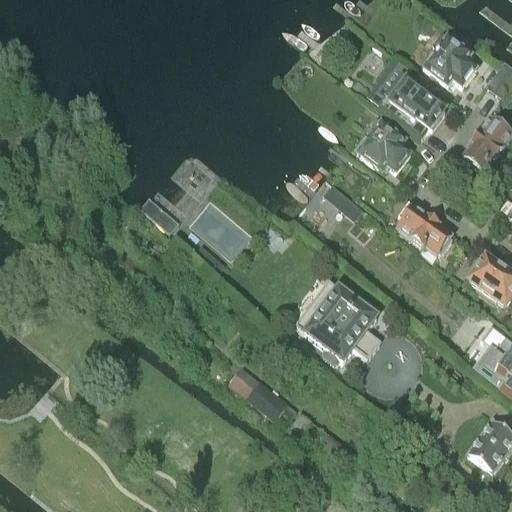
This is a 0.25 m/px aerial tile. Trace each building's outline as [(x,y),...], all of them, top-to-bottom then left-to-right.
[(511,0),(510,0),(511,1),(511,8),(506,16),(490,4),(481,14),(511,37),(511,0)] [(434,58),(422,73),(446,92),(451,86),(460,93),(475,74),(465,66),(470,60),(445,42),(440,42),(432,53),(434,58)] [(496,100),(511,77),(511,75),(503,69),(486,92),(496,100)] [(506,107),(511,98),(511,77),(496,100),(506,107)] [(383,117),(390,123),(420,145),(429,134),(431,136),(443,120),(441,118),(442,116),(429,106),(430,105),(405,86),(404,86),(400,83),(384,104),(388,108),(388,109),(389,109),(383,117)] [(359,89),(353,85),(348,91),(355,95),(359,89)] [(492,166),(511,141),(502,135),(505,131),(492,121),(489,125),(489,124),(470,150),(471,151),(461,165),(463,166),(462,168),(478,179),(479,177),(481,179),(491,165),(492,166)] [(404,146),(380,128),(374,127),(366,139),(368,143),(356,159),(380,177),(385,171),(395,178),(409,159),(400,152),(404,146)] [(340,215),(348,206),(333,193),(325,202),(340,215)] [(450,243),(436,233),(438,231),(412,213),(412,214),(407,210),(397,224),(402,227),(396,236),(421,254),(424,255),(425,254),(436,262),(437,261),(439,262),(451,246),(449,244),(450,243)] [(167,216),(158,224),(168,236),(177,229),(167,216)] [(424,255),(421,254),(419,258),(431,268),(436,262),(425,254),(424,255)] [(185,262),(174,273),(195,293),(206,281),(185,262)] [(511,300),(511,284),(505,279),(506,278),(499,273),(498,274),(484,264),(468,287),(504,313),(511,300)] [(365,337),(376,324),(372,321),(374,318),(374,314),(364,306),(360,307),(358,310),(337,295),(303,340),(323,355),(321,358),(322,363),(332,370),(336,370),(338,366),(342,369),(352,355),(361,362),(374,344),(365,337)] [(287,353),(232,306),(221,318),(276,365),(287,353)] [(200,349),(187,339),(182,346),(195,356),(200,349)] [(504,387),(511,393),(511,362),(497,382),(504,387)] [(241,374),(228,389),(274,427),(280,418),(288,425),(294,417),(241,374)] [(325,386),(313,400),(323,408),(335,394),(325,386)] [(511,393),(504,387),(496,397),(511,408),(511,393)] [(329,421),(357,443),(367,431),(340,408),(338,410),(332,405),(327,411),(333,416),(329,421)] [(360,470),(299,421),(285,438),(306,455),(300,462),(310,470),(316,463),(347,486),(360,470)] [(491,479),(511,450),(511,442),(492,428),(493,428),(492,427),(466,461),(468,462),(486,475),(490,478),(489,478),(491,479)] [(392,490),(390,494),(403,502),(417,483),(397,469),(392,476),(399,481),(397,483),(393,481),(388,488),(392,490)] [(279,501),(293,511),(307,511),(315,501),(292,484),(279,501)]
